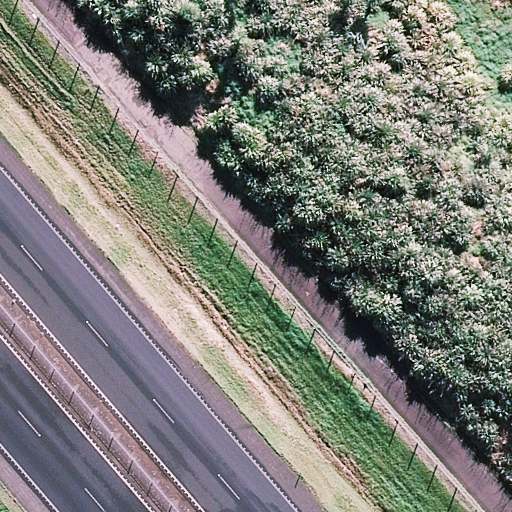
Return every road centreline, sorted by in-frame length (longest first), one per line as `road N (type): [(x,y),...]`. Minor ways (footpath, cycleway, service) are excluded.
road 1 (motorway): [(0,220),(250,511)]
road 2 (motorway): [(104,511),(0,390)]
